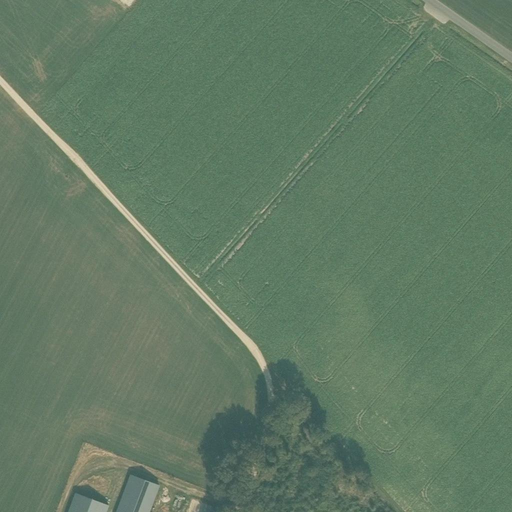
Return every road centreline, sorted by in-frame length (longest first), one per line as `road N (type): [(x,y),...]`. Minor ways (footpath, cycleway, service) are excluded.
road 1 (track): [(272,396),(263,365),(237,330),(0,83)]
road 2 (track): [(397,511),(292,403),(272,396)]
road 3 (track): [(272,396),(239,511)]
